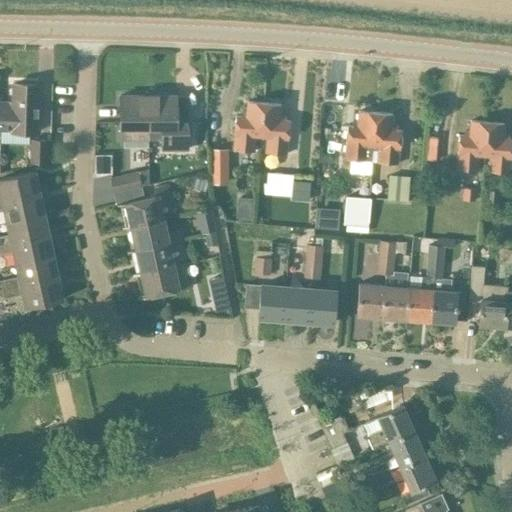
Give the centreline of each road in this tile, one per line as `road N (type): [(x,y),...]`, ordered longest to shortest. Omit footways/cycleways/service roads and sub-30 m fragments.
road 1 (tertiary): [(511,60),(319,39),(88,29)]
road 2 (residential): [(104,312),(82,208),(88,29)]
road 3 (residential): [(511,378),(262,356)]
road 4 (residential): [(177,490),(292,461),(296,445),(262,356)]
road 5 (residential): [(229,353),(140,344),(104,312)]
